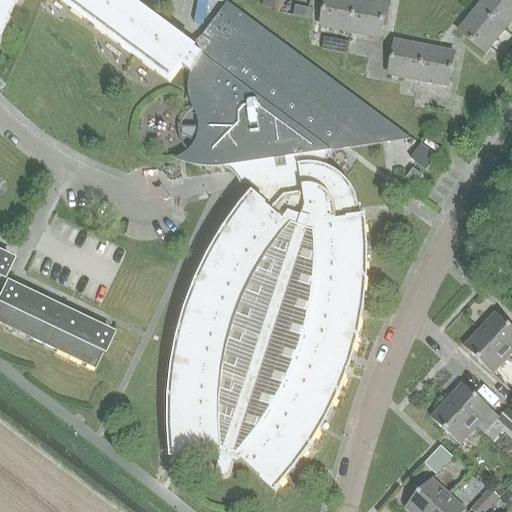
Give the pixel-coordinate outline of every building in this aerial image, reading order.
[(194,50),(190,47),(126,0),(0,0),(0,49),(3,40),(2,40),(10,17),(17,0),(57,0),(170,83),(182,67),(194,50)] [(274,2),(266,0),(261,0),(260,7),(272,10),(274,2)] [(350,34),(356,0),(325,0),(320,28),(350,34)] [(356,0),(350,34),(379,39),(386,6),(356,0)] [(504,31),(511,20),(511,0),(484,0),(477,9),(504,31)] [(241,166),(330,152),(411,140),(227,3),(202,37),(190,47),(194,50),(182,67),(191,74),(189,78),(189,81),(188,84),(188,88),(188,91),(188,94),(188,97),(189,100),(190,103),(191,107),(193,111),(194,111),(196,115),(200,128),(196,143),(189,152),(186,149),(185,149),(188,153),(191,156),(195,159),(198,162),(201,163),(204,164),(209,166),(212,167),(217,168),(218,168),(222,168),(225,168),(228,167),(241,165),(241,166)] [(313,10),(295,6),(293,17),(311,21),(313,10)] [(485,54),(504,31),(477,9),(458,32),(485,54)] [(324,39),(322,50),(345,55),(347,43),(324,39)] [(418,82),(424,48),(395,42),(388,76),(418,82)] [(448,87),(454,54),(424,48),(418,82),(448,87)] [(367,74),(371,56),(352,51),(347,68),(367,74)] [(342,177),(338,174),(335,172),(331,170),(328,169),(325,168),(330,152),(241,166),(248,186),(256,193),(241,211),(225,233),(210,257),(209,260),(197,285),(187,311),(186,314),(178,341),(173,368),(173,372),(170,399),(170,427),(170,430),(172,459),(217,454),(215,444),(213,444),(211,411),(214,411),(215,393),(213,392),(217,360),(220,361),(224,342),(222,342),(232,310),(234,311),(242,294),(239,293),(255,264),(257,266),(267,250),(265,248),(290,217),(302,221),(299,231),(308,234),(311,224),(320,227),(321,235),(323,235),(324,268),(322,268),(321,285),(323,287),(319,319),(316,319),(312,337),(314,338),(304,369),(302,368),(294,385),(297,386),(281,415),(279,413),(269,429),(271,431),(251,457),(249,455),(242,462),(275,493),(293,471),(295,469),(301,460),(311,446),(320,431),(326,422),(332,410),(339,394),(349,368),(350,365),(353,355),(358,338),(363,311),(363,308),(366,280),(366,252),(366,249),(364,220),(357,221),(356,210),(359,209),(358,206),(358,204),(357,201),(356,197),(354,194),(353,190),(351,188),(349,184),(347,182),(345,180),(342,177)] [(416,186),(423,177),(413,170),(406,179),(416,186)] [(0,286),(12,261),(0,255),(0,286)] [(0,325),(16,333),(36,293),(27,289),(26,290),(24,293),(7,285),(0,299),(0,325)] [(43,345),(59,310),(43,302),(44,298),(45,297),(36,293),(16,333),(43,345)] [(68,358),(88,318),(79,314),(78,315),(76,318),(59,310),(43,345),(68,358)] [(509,358),(511,354),(511,329),(495,314),(480,331),(509,358)] [(68,358),(95,371),(112,335),(95,327),(96,323),(97,322),(88,318),(68,358)] [(493,375),(509,358),(480,331),(464,348),(493,375)] [(495,420),(497,417),(462,385),(446,402),(476,429),(477,428),(484,435),(497,422),(495,420)] [(460,446),(476,429),(446,402),(431,419),(460,446)] [(511,416),(504,410),(497,417),(495,420),(497,422),(511,435),(511,416)] [(451,458),(439,447),(422,465),(434,477),(451,458)] [(407,511),(433,511),(449,496),(432,480),(405,509),(407,511)] [(511,509),(511,483),(497,499),(510,511),(511,509)] [(485,511),(498,498),(488,489),(468,510),(469,511),(485,511)] [(465,511),(466,511),(449,496),(433,511),(465,511)]
